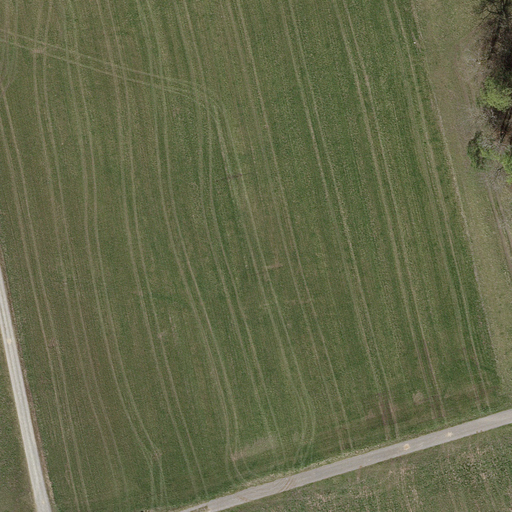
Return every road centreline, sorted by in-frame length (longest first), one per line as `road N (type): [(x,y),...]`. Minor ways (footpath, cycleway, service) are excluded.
road 1 (track): [(199,511),(511,416)]
road 2 (track): [(0,290),(45,511)]
